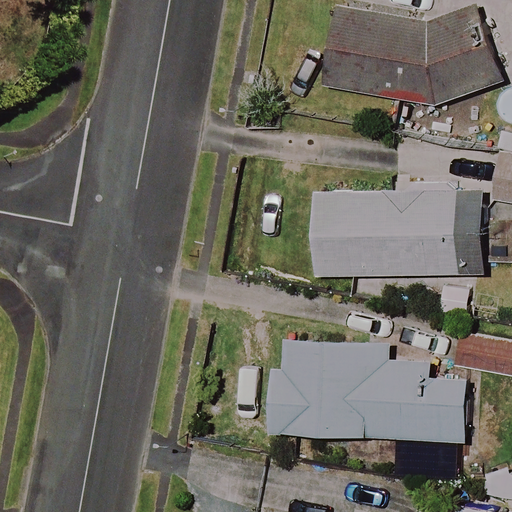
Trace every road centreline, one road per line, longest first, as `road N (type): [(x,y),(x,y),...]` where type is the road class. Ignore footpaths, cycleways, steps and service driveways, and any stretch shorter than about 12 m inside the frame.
road 1 (residential): [(126,236),(79,511)]
road 2 (residential): [(169,0),(126,236)]
road 3 (residential): [(126,236),(0,211)]
